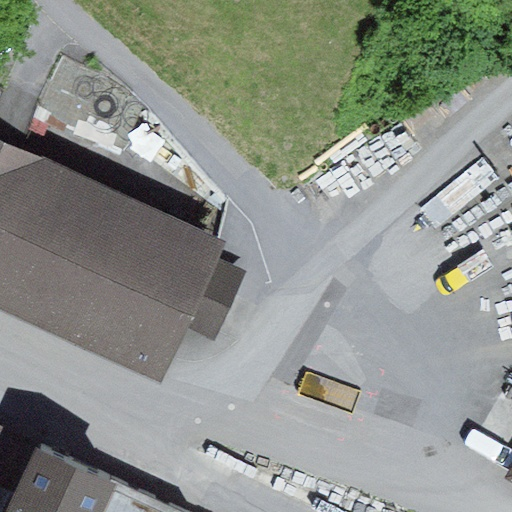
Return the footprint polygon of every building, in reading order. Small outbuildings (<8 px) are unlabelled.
[(123,87),(62,58),(41,104),(135,145),(148,110),(123,87)] [(217,340),(248,274),(219,261),(227,245),(0,140),(0,306),(163,381),(188,327),(217,340)] [(0,426),(0,486),(18,494),(41,444),(0,426)] [(110,511),(125,482),(41,444),(18,494),(0,486),(0,511),(110,511)] [(187,511),(125,482),(110,511),(187,511)]
